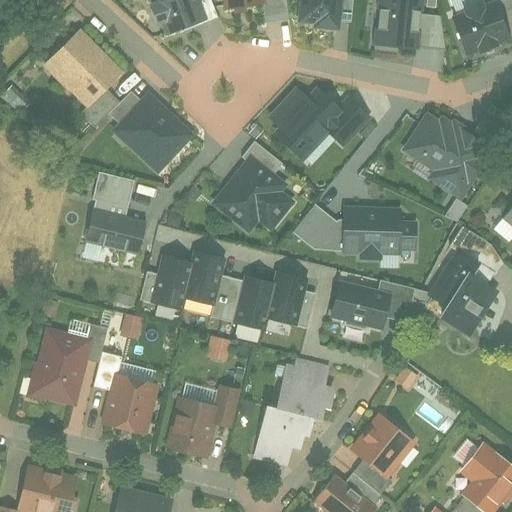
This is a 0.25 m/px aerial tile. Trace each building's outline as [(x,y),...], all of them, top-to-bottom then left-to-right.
[(207,28),(196,0),(149,0),(166,44),(207,28)] [(265,11),(263,0),(226,0),(229,17),(265,11)] [(342,0),(298,0),(296,30),(314,31),(314,36),(340,38),(342,0)] [(421,0),(376,0),(374,51),(419,53),(421,0)] [(511,46),(511,44),(497,6),(484,11),(479,0),(462,0),(448,5),(451,13),(445,15),(464,65),(511,46)] [(125,76),(77,30),(41,68),(88,113),(125,76)] [(368,125),(346,104),(340,99),(332,107),(317,93),(308,104),(296,93),(267,124),(278,135),(272,141),(302,168),(328,141),(341,154),(368,125)] [(121,129),(114,137),(158,180),(196,141),(150,97),(142,106),(131,94),(108,117),(121,129)] [(427,183),(462,205),(511,125),(476,103),(458,131),(441,121),(437,127),(424,118),(400,155),(432,175),(427,183)] [(249,157),(209,207),(248,238),(259,225),(273,236),(296,207),(284,197),(290,190),(249,157)] [(136,270),(146,227),(126,222),(134,187),(96,178),(90,205),(94,206),(82,257),(136,270)] [(399,209),(342,208),(341,254),(399,255),(399,209)] [(511,213),(501,228),(511,235),(511,213)] [(503,252),(462,229),(453,244),(494,268),(503,252)] [(193,267),(163,260),(152,309),(182,316),(185,304),(215,312),(226,264),(195,256),(193,267)] [(491,277),(465,259),(433,304),(448,314),(441,325),(463,341),(494,296),(483,288),(491,277)] [(246,279),(234,328),(266,336),(269,324),(298,331),(309,283),(274,276),(272,285),(246,279)] [(338,288),(331,321),(383,333),(390,299),(338,288)] [(121,338),(140,340),(142,317),(123,315),(121,338)] [(34,367),(26,399),(75,411),(83,381),(88,382),(98,343),(50,331),(40,368),(34,367)] [(210,336),(205,357),(226,362),(231,341),(210,336)] [(267,410),(255,460),(287,467),(291,449),(300,451),(303,437),(307,438),(311,421),(318,423),(320,412),(328,414),(335,387),(325,385),(329,368),(290,358),(277,412),(267,410)] [(408,391),(417,376),(404,368),(395,382),(408,391)] [(115,374),(102,425),(142,435),(154,384),(115,374)] [(178,396),(164,448),(201,459),(211,425),(229,430),(240,390),(222,384),(216,407),(178,396)] [(415,444),(378,416),(350,452),(387,480),(415,444)] [(493,511),(511,488),(511,467),(481,444),(459,473),(470,481),(459,495),(482,511),(493,511)] [(27,468),(17,510),(26,511),(70,511),(78,480),(27,468)] [(313,503),(324,511),(376,511),(378,510),(336,475),(313,503)] [(120,486),(114,511),(168,511),(172,498),(120,486)]
